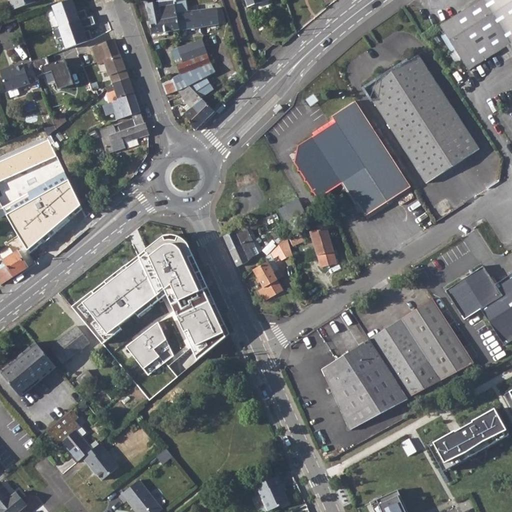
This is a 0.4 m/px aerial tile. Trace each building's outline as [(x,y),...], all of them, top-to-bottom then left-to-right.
[(10,0),(11,0),(8,1),(12,11),(35,2),(34,0),(10,0)] [(88,41),(74,0),(68,0),(51,6),(65,49),(88,41)] [(510,44),(483,0),(482,0),(441,25),(468,70),(505,47),(510,44)] [(511,0),(483,0),(510,44),(505,47),(511,58),(511,57),(511,0)] [(181,4),(176,5),(180,29),(219,24),(217,9),(205,11),(203,2),(181,5),(181,4)] [(149,18),(152,34),(180,29),(176,5),(175,4),(158,8),(159,16),(149,18)] [(114,39),(99,45),(99,47),(104,60),(112,82),(128,77),(114,39)] [(178,48),(178,49),(183,61),(206,53),(207,53),(202,39),(178,48)] [(104,60),(99,47),(92,49),(98,63),(104,60)] [(177,64),(178,64),(183,62),(183,61),(178,49),(172,52),(177,64)] [(173,77),(173,78),(178,91),(179,90),(190,85),(206,77),(207,77),(216,72),(212,65),(211,63),(210,63),(206,53),(183,61),(183,62),(178,64),(182,74),(173,77)] [(418,54),(365,88),(426,183),(479,150),(418,54)] [(47,64),(45,58),(33,62),(37,76),(46,74),(49,83),(55,81),(58,90),(75,85),(66,58),(47,64)] [(33,62),(21,66),(28,84),(39,80),(37,76),(33,62)] [(21,66),(11,69),(10,67),(0,71),(0,73),(6,91),(28,84),(21,66)] [(113,84),(107,88),(108,92),(105,93),(109,104),(103,106),(107,116),(115,113),(117,119),(132,115),(141,112),(128,77),(112,82),(113,84)] [(206,77),(190,85),(201,97),(214,89),(207,77),(206,77)] [(173,78),(162,82),(167,95),(175,92),(178,91),(173,78)] [(193,106),(206,120),(215,111),(201,97),(190,85),(179,90),(179,91),(182,94),(188,104),(190,102),(193,106)] [(411,187),(355,100),(330,116),(328,125),(296,147),(294,164),(297,169),(296,172),(299,172),(304,180),(303,183),(306,183),(311,191),(310,193),(313,194),(317,200),(341,184),(354,204),(357,202),(366,216),(411,187)] [(226,107),(223,105),(216,112),(219,115),(226,107)] [(276,114),(283,108),(280,105),(273,111),(276,114)] [(191,108),(184,114),(196,130),(206,120),(193,106),(191,108)] [(63,112),(52,117),(54,121),(56,129),(66,121),(63,112)] [(142,116),(133,119),(129,121),(131,128),(117,132),(114,126),(100,131),(108,153),(115,150),(116,151),(126,147),(124,143),(149,135),(142,116)] [(50,123),(43,126),(45,131),(46,133),(47,134),(48,136),(56,129),(54,121),(50,123)] [(129,121),(114,126),(117,132),(131,128),(129,121)] [(13,139),(7,142),(10,148),(46,133),(45,131),(43,126),(13,139)] [(3,135),(6,142),(7,142),(13,139),(10,132),(3,135)] [(56,154),(52,157),(56,165),(61,163),(56,154)] [(27,179),(19,183),(11,188),(30,228),(53,217),(58,226),(85,213),(61,163),(56,165),(53,167),(52,165),(32,174),(34,176),(27,179)] [(105,170),(98,173),(103,185),(110,182),(105,170)] [(301,198),(281,206),(287,221),(307,213),(301,198)] [(265,218),(251,223),(253,227),(266,223),(265,218)] [(244,226),(223,237),(237,267),(248,261),(253,256),(249,249),(255,246),(244,226)] [(327,228),(311,234),(323,267),(338,262),(327,228)] [(300,231),(290,236),(294,245),(304,241),(300,231)] [(165,237),(73,308),(151,400),(231,335),(187,243),(181,238),(176,236),(169,235),(165,237)] [(266,263),(254,270),(263,288),(259,290),(265,301),(284,290),(278,279),(284,276),(274,260),(278,256),(281,261),(292,254),(286,237),(277,246),(267,256),(264,259),(266,263)] [(263,250),(267,256),(277,246),(271,242),(263,250)] [(25,246),(18,251),(28,267),(35,262),(25,246)] [(0,269),(0,283),(1,285),(28,267),(18,251),(14,253),(3,260),(7,266),(0,269)] [(511,282),(500,291),(483,265),(445,290),(464,319),(481,309),(505,344),(511,338),(511,282)] [(433,298),(369,338),(408,398),(473,361),(433,298)] [(77,326),(49,347),(62,364),(89,342),(77,326)] [(408,398),(369,338),(321,368),(350,429),(408,398)] [(57,368),(35,342),(0,371),(0,372),(21,397),(57,368)] [(87,370),(76,379),(85,390),(96,381),(87,370)] [(71,409),(45,430),(57,446),(62,442),(73,455),(80,449),(85,455),(91,450),(81,437),(85,433),(75,421),(78,417),(71,409)] [(493,410),(432,444),(446,471),(509,438),(493,410)] [(85,455),(82,458),(92,470),(93,469),(101,480),(118,466),(99,443),(91,450),(85,455)] [(166,447),(155,456),(162,464),(172,455),(166,447)] [(76,463),(82,458),(85,455),(80,449),(73,455),(71,457),(76,463)] [(277,474),(253,485),(256,491),(259,490),(268,510),(280,505),(279,504),(288,499),(285,490),(287,490),(283,482),(282,483),(278,474),(277,474)] [(126,499),(136,511),(156,511),(162,508),(139,479),(118,495),(124,501),(126,499)] [(0,484),(0,511),(19,511),(26,506),(16,494),(10,498),(0,484)] [(408,511),(398,489),(374,500),(378,509),(375,511),(408,511)]
